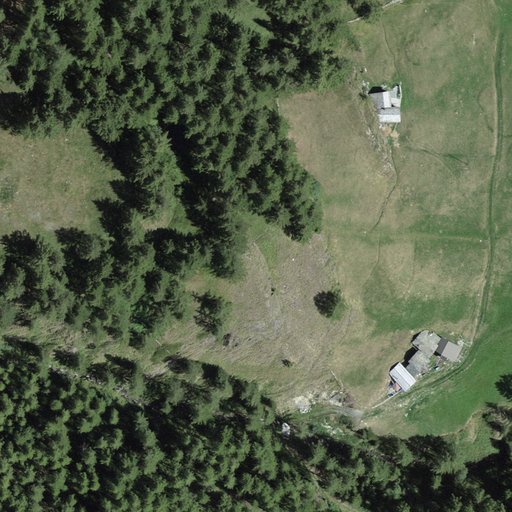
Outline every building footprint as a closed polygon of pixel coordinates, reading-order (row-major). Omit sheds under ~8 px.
[(376,91),(377,121),(402,120),(401,105),(392,106),(391,90),(376,91)] [(420,329),(408,345),(422,356),(435,341),(420,329)] [(437,338),(430,352),(449,361),(456,348),(437,338)] [(399,367),(408,375),(421,360),(411,352),(399,367)] [(396,365),(384,374),(397,391),(409,382),(396,365)]
